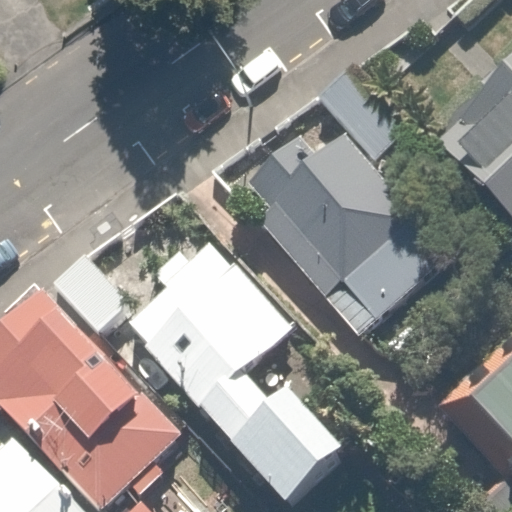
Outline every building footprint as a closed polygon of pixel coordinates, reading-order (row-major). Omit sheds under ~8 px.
[(353,75),(322,103),(350,133),(322,157),(302,135),(233,196),(361,342),(411,297),(404,289),(441,257),(389,198),(399,189),(376,164),(407,136),(353,75)] [(511,77),(432,154),(511,237),(511,77)] [(111,350),(127,336),(285,511),(348,454),(288,388),(275,400),(248,370),(294,330),(214,241),(190,263),(178,250),(149,276),(161,289),(133,315),(83,260),(54,287),(111,350)] [(36,280),(0,313),(0,420),(16,438),(84,511),(111,511),(186,442),(36,280)] [(511,411),(477,444),(511,481),(511,411)] [(84,511),(16,438),(0,451),(0,511),(84,511)]
